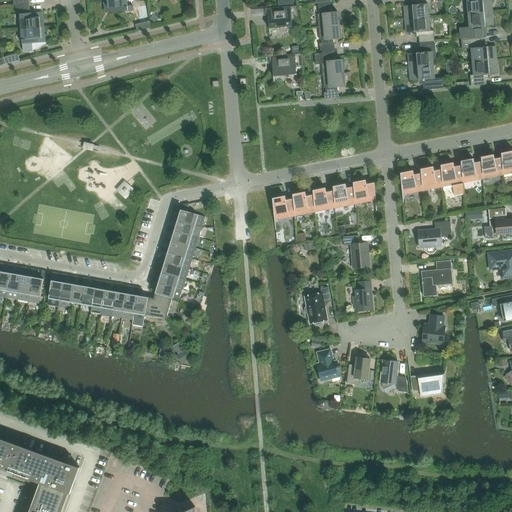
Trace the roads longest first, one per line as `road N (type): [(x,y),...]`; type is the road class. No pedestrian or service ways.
road 1 (residential): [(237,184),(165,203),(140,284),(0,256)]
road 2 (residential): [(379,331),(399,312),(386,156)]
road 3 (residential): [(386,156),(371,0)]
road 4 (residential): [(237,184),(225,31)]
road 5 (tertiary): [(76,67),(225,31)]
road 6 (residential): [(237,184),(386,156)]
road 7 (residential): [(386,156),(511,132)]
